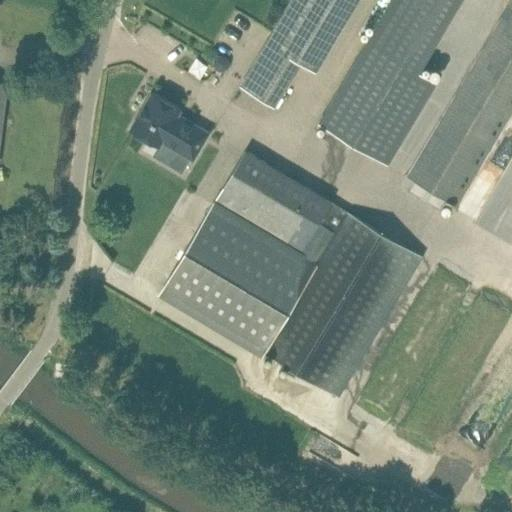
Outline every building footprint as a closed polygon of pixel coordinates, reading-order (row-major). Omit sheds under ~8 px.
[(293,0),(252,68),(242,86),(273,105),(283,88),(300,60),(316,70),(358,0),(293,0)] [(390,0),(317,123),(387,165),(437,81),(419,71),(461,0),(390,0)] [(511,114),(511,0),(510,0),(406,174),(457,206),(511,114)] [(178,113),(182,108),(152,91),(130,129),(159,146),(162,141),(193,159),(209,132),(178,113)] [(261,353),(263,349),(339,395),(423,255),(347,211),(347,210),(332,201),(333,199),(246,149),(214,203),(158,293),(261,353)]
